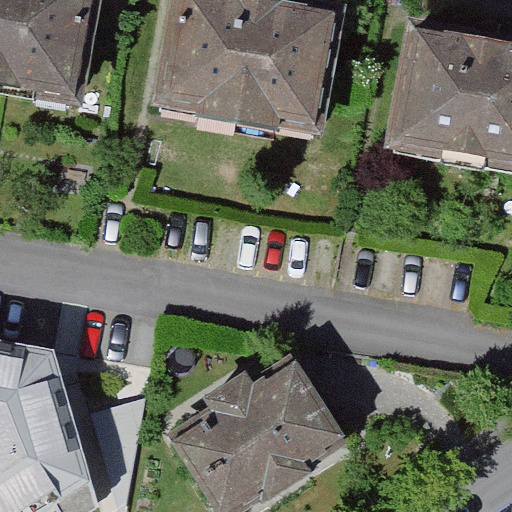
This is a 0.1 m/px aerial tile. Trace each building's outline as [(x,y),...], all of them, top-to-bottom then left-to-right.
[(97,0),(0,0),(0,92),(82,105),(97,0)] [(342,25),(183,0),(164,118),(323,142),(342,25)] [(511,55),(417,40),(398,157),(511,175),(511,55)] [(0,335),(0,511),(70,511),(95,501),(72,349),(0,335)] [(237,511),(358,436),(307,355),(274,376),(267,366),(222,395),(229,405),(185,432),(236,511),(237,511)] [(103,401),(118,491),(138,395),(103,401)]
